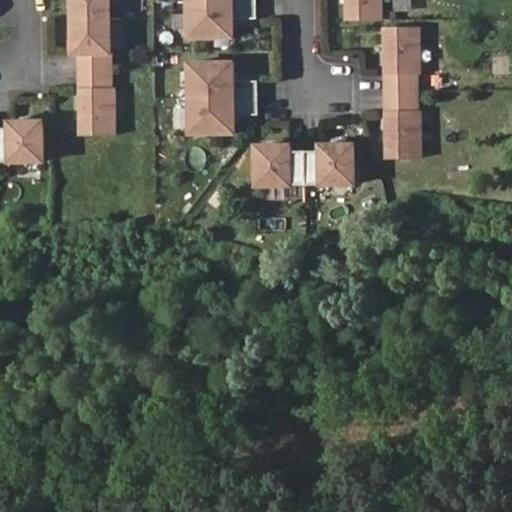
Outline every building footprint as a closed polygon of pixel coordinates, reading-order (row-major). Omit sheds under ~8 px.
[(110,20),(110,0),(73,0),(73,20),(110,20)] [(382,20),(381,0),(348,0),(349,21),(371,20),(382,20)] [(233,37),(233,19),(257,19),(257,2),(189,3),(190,38),(233,37)] [(111,54),(110,20),(73,20),(74,54),(81,54),(111,54)] [(420,75),(419,28),(386,28),(387,53),(385,54),(385,75),(387,75),(417,75),(420,75)] [(111,70),(111,54),(81,54),(81,70),(111,70)] [(258,98),(258,81),(234,82),(234,63),(190,64),(191,99),(258,98)] [(112,88),(111,70),(81,70),(82,89),(112,88)] [(417,93),(417,75),(387,75),(387,94),(417,93)] [(115,135),(114,88),(112,88),(82,89),(80,89),(80,111),(82,111),(82,136),(115,135)] [(418,112),(417,93),(387,94),(388,112),(418,112)] [(258,115),(258,98),(191,99),(191,134),(235,133),(235,115),(258,115)] [(421,159),(420,112),(418,112),(388,112),(386,112),(386,134),(388,134),(388,159),(421,159)] [(44,161),(44,122),(10,122),(10,129),(11,162),(44,161)] [(0,162),(11,162),(10,129),(0,129),(0,162)] [(355,185),(355,145),(321,146),(321,152),(322,185),(355,185)] [(292,186),(291,153),(291,146),(258,147),(258,186),(292,186)] [(307,185),(306,152),(291,153),(292,186),(307,185)] [(322,185),(321,152),(306,152),(307,185),(322,185)]
